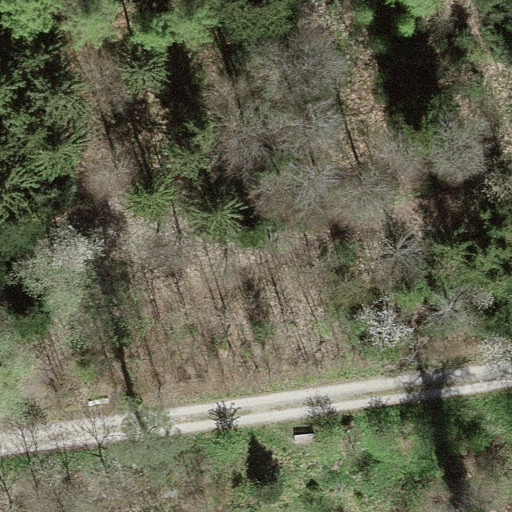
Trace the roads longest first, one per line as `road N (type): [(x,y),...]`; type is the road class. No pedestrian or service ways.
road 1 (track): [(30,436),(282,408)]
road 2 (track): [(511,373),(282,408)]
